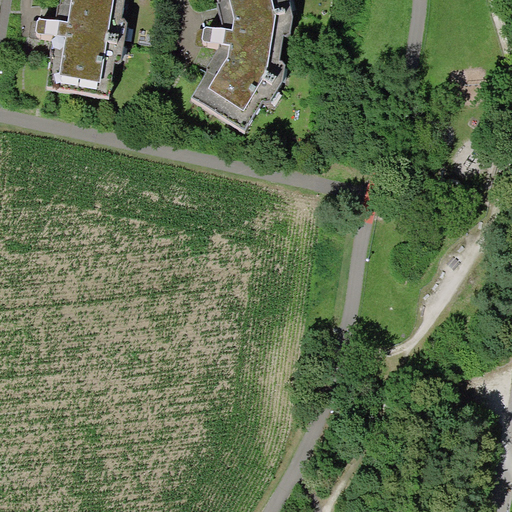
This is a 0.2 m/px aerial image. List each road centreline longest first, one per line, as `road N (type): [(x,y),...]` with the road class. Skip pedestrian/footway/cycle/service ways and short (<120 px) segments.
road 1 (track): [(421,0),(328,402),(271,511)]
road 2 (motorway): [(358,511),(371,383),(437,0)]
road 3 (motorway): [(381,0),(362,74),(308,511)]
road 4 (track): [(370,197),(0,124)]
